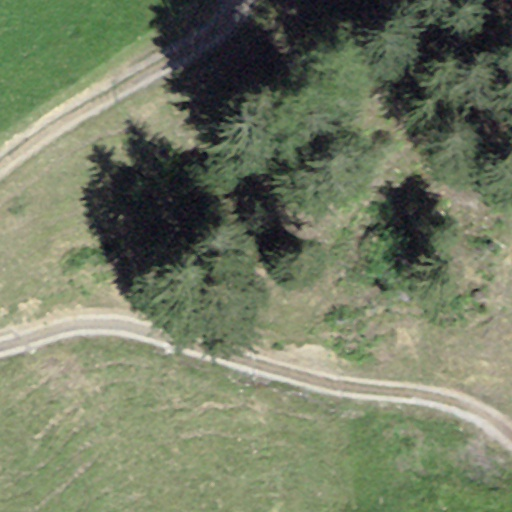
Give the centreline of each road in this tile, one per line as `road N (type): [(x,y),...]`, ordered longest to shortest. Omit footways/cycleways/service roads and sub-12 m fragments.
road 1 (track): [(0,345),(99,318),(332,395),(443,406),(511,440)]
road 2 (track): [(236,0),(190,52),(0,176)]
